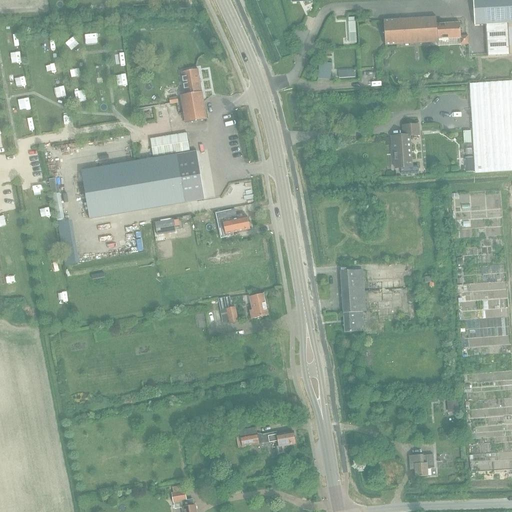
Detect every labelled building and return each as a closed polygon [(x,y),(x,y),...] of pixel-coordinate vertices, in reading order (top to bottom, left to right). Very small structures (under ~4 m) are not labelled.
[(511,0),(474,0),(476,25),(486,24),(487,56),(511,54),(511,0)] [(438,39),(460,38),(459,23),(437,24),(436,17),(384,20),(385,45),(438,42),(438,39)] [(355,21),(348,22),(349,43),(356,43),(355,21)] [(319,62),(317,78),(330,79),(332,64),(319,62)] [(184,122),(206,119),(199,69),(181,71),(184,93),(180,94),(184,122)] [(355,70),(338,71),(339,78),(355,77),(355,70)] [(511,81),(469,84),(475,174),(511,171),(511,81)] [(403,136),(391,137),(392,145),(393,145),(394,160),(395,168),(401,168),(402,175),(418,174),(417,167),(412,167),(411,159),(409,135),(419,135),(418,124),(403,125),(403,136)] [(187,134),(150,139),(153,159),(190,153),(187,134)] [(153,159),(81,171),(89,219),(205,200),(197,152),(190,153),(153,159)] [(235,209),(216,213),(218,224),(223,223),(226,234),(250,229),(249,227),(250,226),(249,224),(248,223),(247,217),(237,219),(235,209)] [(173,220),(155,223),(157,235),(163,234),(162,229),(175,227),(173,220)] [(363,272),(341,273),(344,334),(364,333),(363,313),(366,313),(365,301),(357,302),(357,293),(364,292),(363,272)] [(263,294),(249,297),(252,310),(249,311),(251,319),(268,315),(263,294)] [(230,296),(218,299),(223,322),(229,320),(229,324),(238,322),(235,307),(233,308),(230,296)] [(459,411),(457,399),(447,400),(448,412),(459,411)] [(240,437),(236,438),(238,449),(242,448),(259,445),(258,438),(256,428),(239,431),(240,437)] [(263,437),(258,438),(259,445),(278,441),(279,447),(276,447),(278,455),(285,454),(284,446),(295,444),(293,432),(277,435),(277,432),(263,434),(263,437)] [(415,469),(415,477),(427,476),(427,469),(434,469),(433,455),(409,456),(410,470),(415,469)] [(172,493),(173,503),(186,500),(184,491),(172,493)]
